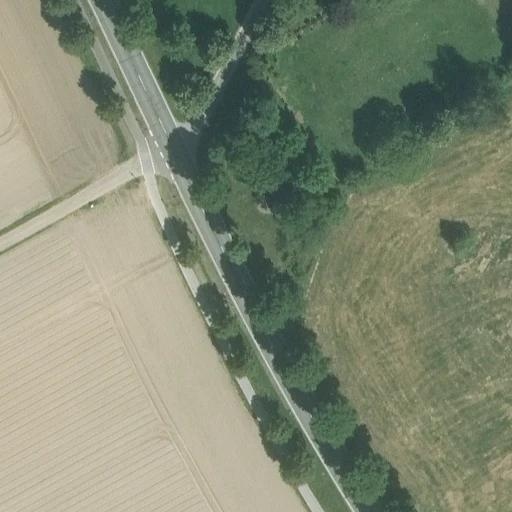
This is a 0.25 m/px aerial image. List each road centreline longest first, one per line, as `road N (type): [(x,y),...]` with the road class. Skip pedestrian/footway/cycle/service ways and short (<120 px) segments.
road 1 (tertiary): [(372,511),(242,294),(101,0)]
road 2 (track): [(177,154),(0,252)]
